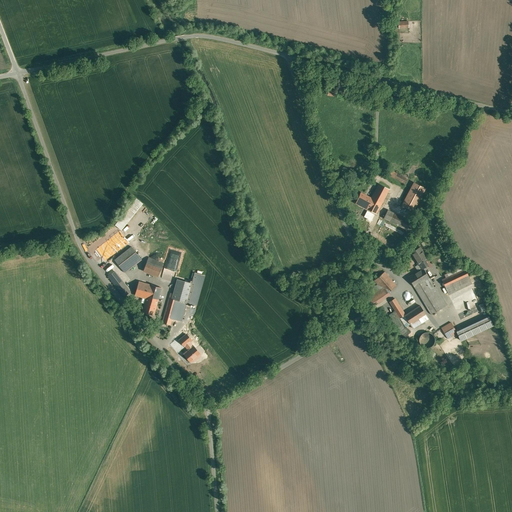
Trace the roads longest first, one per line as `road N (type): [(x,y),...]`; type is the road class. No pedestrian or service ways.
road 1 (unclassified): [(18,73),(211,36),(511,113)]
road 2 (unclassified): [(18,73),(71,228),(111,292),(208,411)]
road 3 (unclassified): [(208,411),(366,313)]
